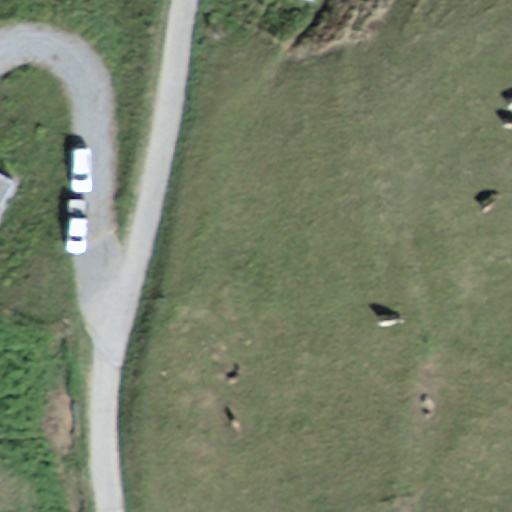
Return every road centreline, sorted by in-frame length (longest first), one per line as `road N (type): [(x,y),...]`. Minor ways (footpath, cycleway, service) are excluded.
road 1 (track): [(188,0),(128,280),(99,338),(109,511)]
road 2 (track): [(99,338),(90,89),(68,55),(23,48),(0,59)]
